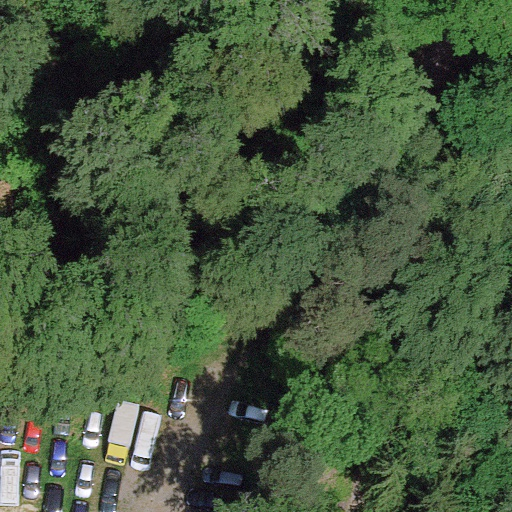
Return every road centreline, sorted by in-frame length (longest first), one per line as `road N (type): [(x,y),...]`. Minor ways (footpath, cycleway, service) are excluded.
road 1 (track): [(182,511),(209,407),(429,55),(476,20)]
road 2 (track): [(482,0),(344,511)]
